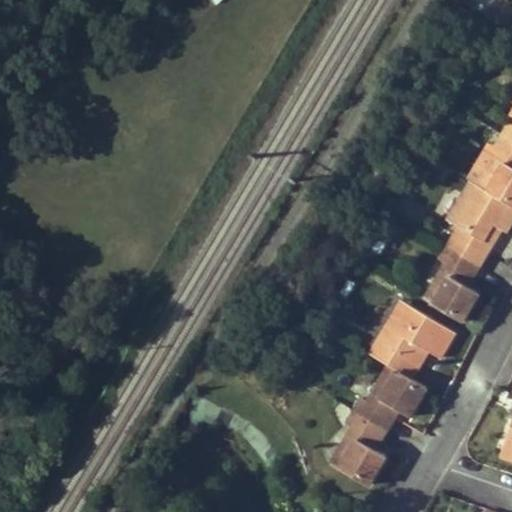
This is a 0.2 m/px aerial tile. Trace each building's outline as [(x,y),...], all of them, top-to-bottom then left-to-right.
[(511,155),(511,138),(504,134),(497,146),(502,149),(511,155)] [(511,166),(511,155),(502,149),(497,157),(511,166)] [(511,204),(511,166),(497,157),(481,186),(511,204)] [(472,181),(466,192),(470,195),(477,184),(472,181)] [(483,240),(493,224),(501,229),(506,232),(511,221),(511,204),(481,186),(477,184),(470,195),(466,192),(450,220),(460,226),(483,240)] [(404,202),(401,214),(423,220),(426,208),(404,202)] [(460,226),(455,234),(487,253),(501,229),(493,224),(483,240),(460,226)] [(487,253),(455,234),(449,246),(480,265),(487,253)] [(449,246),(442,258),(448,262),(473,277),(480,265),(449,246)] [(448,262),(442,271),(468,285),(473,277),(448,262)] [(468,285),(442,271),(426,299),(463,320),(480,292),(468,285)] [(403,300),(388,325),(396,329),(410,305),(403,300)] [(410,305),(396,329),(388,325),(371,354),(391,365),(401,371),(413,379),(421,365),(414,362),(423,346),(430,350),(441,357),(456,331),(410,305)] [(421,365),(430,350),(423,346),(414,362),(421,365)] [(391,365),(374,394),(400,409),(411,416),(428,387),(413,379),(401,371),(391,365)] [(374,394),(370,401),(396,416),(400,409),(374,394)] [(396,416),(370,401),(364,398),(357,411),(389,429),(396,416)] [(357,411),(349,424),(355,427),(381,442),(389,429),(357,411)] [(511,423),(501,455),(511,458),(511,423)] [(355,427),(351,434),(377,450),(381,442),(355,427)] [(387,456),(377,450),(351,434),(333,463),(370,485),(387,456)] [(192,478),(169,465),(164,475),(187,487),(192,478)]
